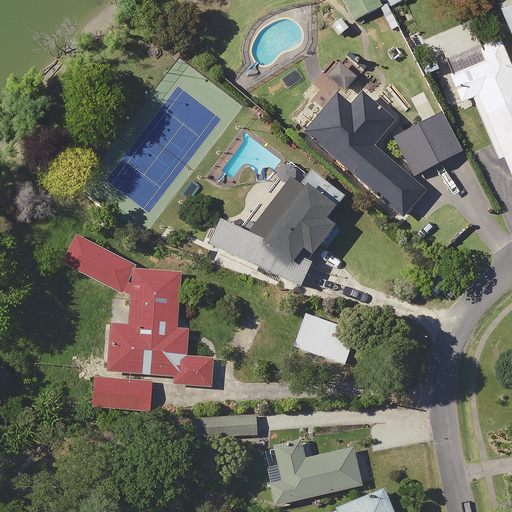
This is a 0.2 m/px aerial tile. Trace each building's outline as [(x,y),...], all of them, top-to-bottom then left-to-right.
[(381,9),(376,0),(345,0),(356,22),(381,9)] [(408,3),(406,0),(388,0),(392,9),(408,3)] [(511,5),(501,10),(511,35),(511,5)] [(511,65),(494,21),(439,44),(465,107),(482,100),(511,173),(511,65)] [(358,80),(343,66),(331,79),(346,93),(358,80)] [(362,85),(348,102),(342,97),(321,120),(316,116),(302,132),(405,220),(429,192),(379,149),(403,120),(362,85)] [(351,199),(294,165),(243,233),(225,225),(214,250),(307,294),(351,199)] [(166,380),(173,380),(173,387),(212,389),(214,376),(213,361),(189,360),(190,334),(181,333),(183,277),(155,276),(81,239),(67,268),(134,302),(134,330),(113,330),(111,379),(99,379),(97,410),(152,413),(154,379),(166,380)] [(236,363),(223,363),(222,385),(236,385),(236,363)] [(15,395),(0,387),(0,413),(6,416),(15,395)] [(259,417),(195,422),(197,443),(261,439),(259,417)] [(308,464),(304,444),(266,453),(279,510),(365,490),(357,453),(308,464)] [(393,511),(388,496),(338,511),(393,511)]
